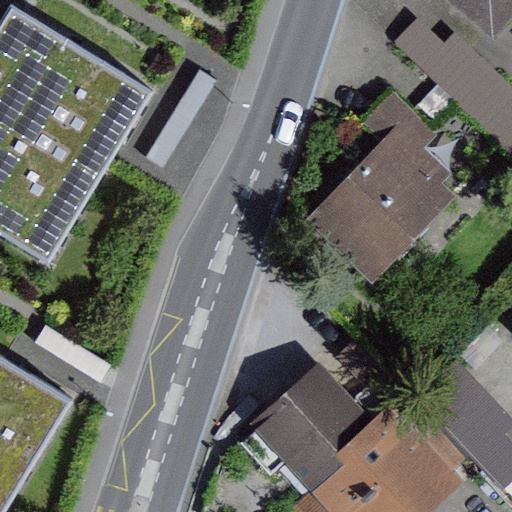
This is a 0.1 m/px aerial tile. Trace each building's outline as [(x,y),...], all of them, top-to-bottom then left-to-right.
[(511,6),(511,0),(456,0),(492,30),(511,6)] [(12,3),(0,22),(0,231),(48,261),(153,90),(12,3)] [(511,90),(466,46),(450,62),(413,28),(397,44),(511,154),(511,90)] [(388,142),(315,218),(373,274),(447,197),(408,159),(433,134),(395,97),(369,123),(388,142)] [(67,382),(85,349),(48,328),(29,360),(67,382)] [(356,339),(339,355),(368,385),(384,370),(356,339)] [(0,511),(2,511),(73,398),(0,354),(0,511)] [(473,384),(452,362),(416,397),(437,419),(473,384)] [(380,431),(377,428),(324,369),(243,442),(271,473),(297,450),(324,481),(380,431)] [(388,418),(377,428),(380,431),(324,481),(329,486),(307,506),(312,511),(407,511),(465,460),(412,403),(391,422),(388,418)]
